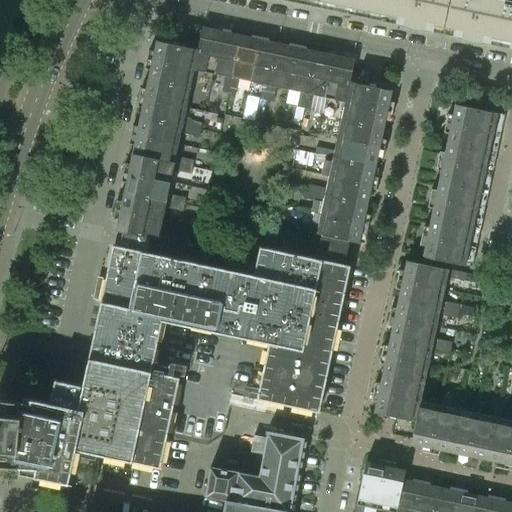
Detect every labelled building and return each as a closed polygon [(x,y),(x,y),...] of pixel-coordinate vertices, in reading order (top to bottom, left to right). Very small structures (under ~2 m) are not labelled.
[(511,0),(284,0),(296,2),(298,3),(299,0),(303,1),(303,0),(315,0),(317,0),(318,0),(329,3),(330,3),(344,6),(343,10),(347,11),(347,13),(349,14),(365,17),(368,18),(369,11),(381,14),(380,18),(384,19),(385,19),(387,19),(391,20),(392,16),(404,19),(404,22),(403,25),(405,26),(422,29),(424,30),(425,27),(428,28),(429,24),(442,27),(457,30),(457,34),(461,35),(460,37),(463,38),(479,41),(481,42),(482,39),(483,36),(495,38),(494,42),(498,43),(501,43),(505,44),(505,40),(511,41),(511,0)] [(222,31),(202,27),(197,49),(194,69),(213,73),(222,31)] [(240,35),(222,31),(213,73),(225,76),(222,90),(228,92),(240,35)] [(259,39),(240,35),(228,92),(235,93),(238,79),(250,81),(259,39)] [(277,43),(259,39),(250,81),(262,84),(259,98),(265,100),(277,43)] [(150,67),(148,78),(190,87),(194,69),(197,49),(156,40),(153,53),(148,52),(145,66),(150,67)] [(296,47),(277,43),(265,100),(273,101),(276,87),(287,89),(296,47)] [(315,51),(296,47),(287,89),(300,92),(297,106),(303,108),(315,51)] [(334,55),(315,51),(303,108),(310,109),(313,95),(325,97),(334,55)] [(354,59),(334,55),(325,97),(344,101),(349,81),(350,81),(354,59)] [(190,87),(148,78),(145,90),(140,89),(137,103),(142,104),(139,115),(145,117),(200,128),(201,122),(183,118),(190,87)] [(391,90),(350,81),(349,81),(344,101),(340,120),(383,128),(385,117),(390,118),(393,104),(388,103),(391,90)] [(504,114),(459,105),(455,104),(452,117),(447,115),(444,129),(449,131),(447,143),(451,144),(476,150),(496,154),(504,114)] [(200,128),(145,117),(139,115),(137,128),(132,127),(129,141),(134,142),(131,154),(136,155),(192,166),(194,160),(175,156),(181,132),(199,136),(200,128)] [(383,128),(340,120),(333,150),(315,147),(314,153),(374,165),(377,154),(382,155),(385,142),(380,141),(383,128)] [(476,150),(451,144),(447,143),(444,154),(439,153),(436,167),(441,168),(439,179),(443,180),(488,190),(496,154),(476,150)] [(374,165),(314,153),(313,160),(331,164),(326,188),(308,184),(306,190),(366,203),(369,192),(374,193),(377,179),(372,178),(374,165)] [(192,166),(136,155),(131,154),(129,166),(124,165),(121,178),(126,179),(123,191),(128,192),(184,204),(186,197),(167,194),(173,170),(191,173),(192,166)] [(480,227),(488,190),(443,180),(439,179),(437,192),(431,191),(428,205),(433,206),(431,217),(435,218),(480,227)] [(366,203),(306,190),(305,198),(323,202),(318,226),(300,222),(298,229),(321,234),(349,240),(358,242),(361,229),(366,231),(369,217),(364,216),(366,203)] [(184,204),(128,192),(123,191),(121,203),(116,202),(113,216),(118,217),(117,219),(115,230),(120,230),(120,231),(122,231),(150,237),(176,243),(178,235),(160,231),(165,207),(183,211),(184,204)] [(480,227),(435,218),(431,217),(428,230),(423,228),(420,242),(425,243),(423,256),(427,257),(472,266),(480,227)] [(197,227),(193,246),(204,249),(209,229),(197,227)] [(158,464),(177,375),(149,369),(160,319),(268,342),(256,398),(319,412),(350,265),(344,264),(346,251),(349,240),(321,234),(319,245),(316,258),(260,245),(254,274),(146,251),(148,244),(150,237),(122,231),(120,238),(118,247),(114,246),(84,387),(56,381),(52,401),(31,397),(30,401),(0,397),(0,464),(36,467),(34,475),(65,481),(72,445),(158,464)] [(466,273),(411,261),(406,260),(404,273),(398,271),(395,285),(401,286),(398,298),(403,299),(459,310),(460,304),(442,300),(447,276),(465,280),(466,273)] [(459,310),(403,299),(398,298),(396,310),(390,309),(387,323),(393,324),(390,336),(395,337),(451,348),(452,342),(434,338),(439,314),(457,318),(459,310)] [(461,304),(459,313),(472,316),(473,307),(461,304)] [(451,348),(395,337),(390,336),(388,348),(382,347),(379,360),(384,361),(382,374),(424,383),(431,352),(449,355),(451,348)] [(374,412),(415,420),(420,400),(421,400),(424,383),(382,374),(379,385),(374,384),(371,398),(376,399),(374,412)] [(421,401),(421,400),(420,400),(415,420),(410,443),(423,446),(422,451),(436,454),(437,448),(450,451),(462,391),(455,389),(451,407),(421,401)] [(469,392),(462,391),(450,451),(461,453),(459,459),(473,462),(474,456),(487,459),(499,399),(493,397),(489,415),(465,410),(469,392)] [(506,400),(499,399),(487,459),(498,461),(497,467),(511,470),(511,464),(511,420),(502,418),(506,400)] [(291,511),(290,511),(303,438),(302,438),(284,435),(272,432),(267,432),(265,438),(254,436),(251,452),(262,454),(258,475),(210,466),(205,496),(226,500),(223,511),(84,511),(85,509),(80,508),(80,509),(79,509),(72,508),(71,508),(71,507),(71,506),(66,505),(66,510),(62,510),(62,509),(32,503),(29,510),(27,510),(26,511),(291,511)] [(365,460),(364,466),(354,511),(362,511),(364,505),(388,510),(387,511),(395,511),(403,479),(404,474),(405,469),(392,466),(393,462),(379,459),(378,463),(365,460)] [(414,511),(421,483),(403,479),(395,511),(414,511)] [(433,511),(439,487),(421,483),(414,511),(433,511)] [(453,511),(458,491),(439,487),(433,511),(453,511)] [(473,511),(477,495),(458,491),(453,511),(473,511)] [(492,511),(496,499),(477,495),(473,511),(492,511)] [(511,511),(511,502),(496,499),(492,511),(511,511)]
